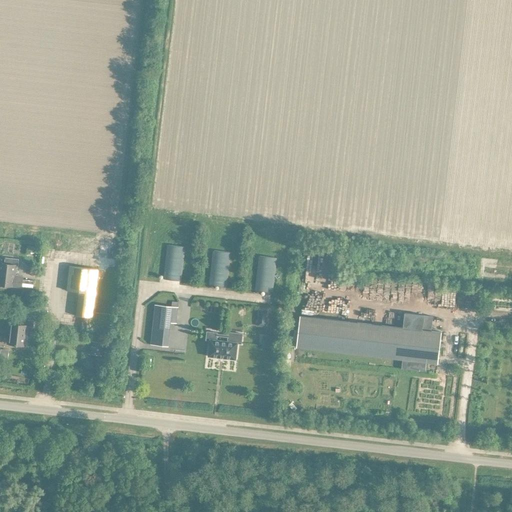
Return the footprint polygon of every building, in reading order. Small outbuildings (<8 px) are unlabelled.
[(164,283),(180,285),(184,251),(168,249),(164,283)] [(210,289),(226,290),(230,256),(213,254),(210,289)] [(255,294),(272,296),(276,262),(259,260),(255,294)] [(0,288),(15,290),(21,291),(32,292),(33,284),(22,283),(14,282),(16,269),(18,270),(18,263),(5,262),(5,268),(0,267),(0,288)] [(76,320),(92,322),(98,273),(69,270),(66,294),(78,296),(76,320)] [(176,327),(178,311),(155,308),(151,348),(167,350),(169,326),(176,327)] [(296,351),(402,363),(401,373),(426,376),(428,366),(438,367),(441,336),(431,335),(433,320),(404,317),(403,332),(300,320),(296,351)] [(7,347),(24,349),(27,330),(11,328),(10,339),(8,339),(7,347)] [(208,360),(236,364),(237,346),(210,343),(208,360)] [(92,351),(91,358),(101,359),(102,348),(95,348),(94,352),(92,351)] [(0,353),(0,361),(7,363),(9,354),(0,353)]
